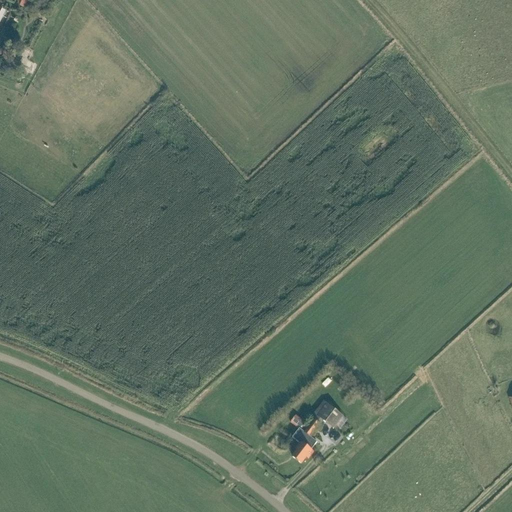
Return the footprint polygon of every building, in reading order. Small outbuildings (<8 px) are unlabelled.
[(28,49),(22,46),(18,52),(25,56),(28,49)] [(23,58),(12,52),(5,67),(16,72),(23,58)] [(327,405),(314,421),(320,425),(323,422),(333,429),(343,417),(327,405)] [(295,417),(290,423),(298,429),(299,427),(302,429),(305,425),(295,417)] [(303,433),(299,430),(292,439),(299,444),(295,450),(298,451),(292,458),(301,464),(306,458),(308,459),(313,454),(310,452),(317,443),(310,438),(319,426),(313,420),(303,433)]
